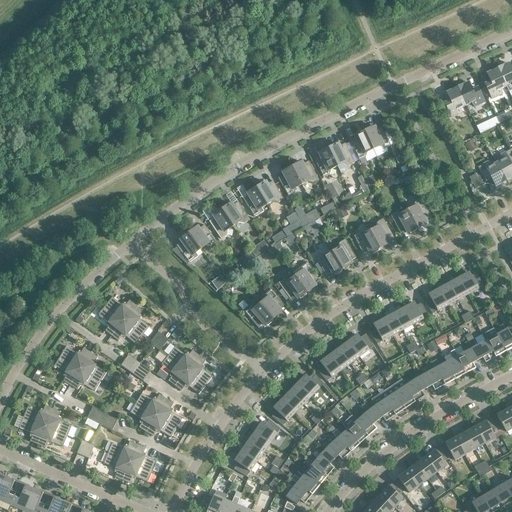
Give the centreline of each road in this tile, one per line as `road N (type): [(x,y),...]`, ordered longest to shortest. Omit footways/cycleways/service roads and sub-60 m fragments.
road 1 (residential): [(129,242),(252,157),(511,31)]
road 2 (residential): [(265,372),(341,307),(511,213)]
road 3 (residential): [(329,511),(409,435),(511,375)]
road 4 (residential): [(0,399),(57,309),(129,242)]
road 5 (residential): [(265,372),(215,339),(172,279),(129,242)]
road 6 (residential): [(172,511),(194,465),(265,372)]
road 7 (residential): [(145,511),(0,451)]
